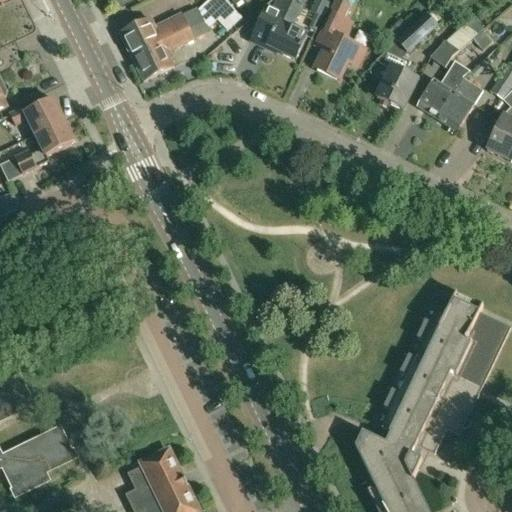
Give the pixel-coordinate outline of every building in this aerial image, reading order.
[(209,30),(231,9),(232,8),(224,0),(211,0),(196,15),(209,30)] [(283,0),(278,12),(268,7),(253,38),(268,45),(267,47),(282,54),(282,56),(293,61),(293,60),(296,61),(308,38),(292,30),(302,9),(283,0)] [(313,49),(324,54),(316,71),(339,82),(348,64),(357,69),(365,53),(356,48),(345,43),(354,25),(345,21),(351,8),(336,1),(327,21),(313,49)] [(133,59),(189,32),(182,17),(155,31),(150,22),(121,36),(133,59)] [(438,30),(435,27),(426,17),(377,63),(392,70),(378,100),(403,112),(418,82),(406,76),(412,64),(404,61),(438,30)] [(193,41),(189,32),(133,59),(144,83),(174,68),(167,54),(193,41)] [(469,56),(478,48),(483,53),(492,45),(484,36),(482,34),(473,42),(474,42),(464,51),(469,56)] [(489,93),(503,102),(507,98),(511,90),(511,65),(509,64),(489,93)] [(476,79),(483,73),(478,67),(471,73),(476,79)] [(438,122),(455,95),(464,81),(449,72),(440,85),(435,82),(418,109),(438,122)] [(464,81),(455,95),(438,122),(458,134),(483,93),(464,81)] [(36,137),(64,123),(54,101),(25,115),(23,109),(10,116),(16,128),(28,121),(36,137)] [(509,162),(511,156),(511,120),(504,117),(487,152),(509,162)] [(64,123),(36,137),(43,152),(31,158),(29,153),(15,160),(23,178),(37,171),(36,170),(49,163),(47,159),(75,144),(64,123)] [(13,194),(0,200),(0,220),(2,219),(21,210),(19,206),(13,194)] [(362,434),(356,448),(361,459),(375,489),(368,493),(377,511),(429,511),(427,508),(414,482),(418,473),(428,453),(435,457),(447,432),(459,437),(462,432),(463,429),(465,429),(467,428),(469,426),(470,425),(471,423),(471,421),(471,419),(470,417),(470,416),(472,411),(475,404),(479,397),(479,396),(482,390),(495,363),(511,330),(499,324),(481,315),(484,308),(457,295),(451,308),(448,314),(441,310),(433,325),(426,322),(423,328),(418,340),(425,343),(417,360),(410,357),(407,361),(401,374),(408,378),(400,395),(393,391),(391,395),(385,409),(392,413),(384,429),(383,432),(378,441),(371,438),(362,434)] [(44,475),(75,459),(60,429),(2,458),(0,453),(0,423),(34,407),(19,377),(0,386),(0,470),(1,470),(16,499),(48,483),(44,475)] [(198,511),(188,489),(189,488),(183,477),(182,477),(182,476),(170,451),(141,465),(143,470),(129,476),(137,493),(128,498),(134,511),(198,511)]
